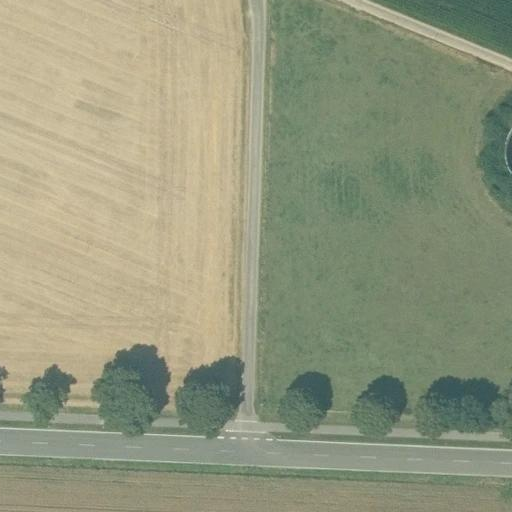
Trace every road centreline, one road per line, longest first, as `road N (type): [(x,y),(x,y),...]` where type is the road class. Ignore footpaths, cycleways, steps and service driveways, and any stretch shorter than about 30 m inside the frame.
road 1 (tertiary): [(0,442),(511,465)]
road 2 (track): [(249,453),(261,0)]
road 3 (track): [(511,72),(338,0)]
